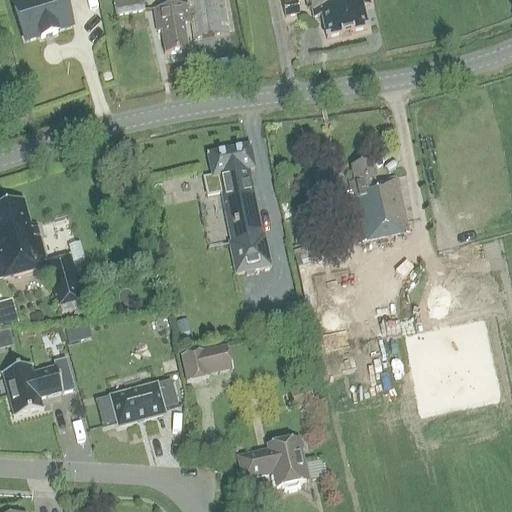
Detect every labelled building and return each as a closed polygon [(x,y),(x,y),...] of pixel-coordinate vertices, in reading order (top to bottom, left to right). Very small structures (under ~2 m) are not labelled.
[(56,32),(70,27),(61,0),(27,0),(29,3),(14,7),(24,42),(39,37),(40,40),(56,35),(56,32)] [(110,0),(113,17),(142,13),(140,0),(110,0)] [(193,41),(226,36),(220,0),(186,0),(188,5),(187,6),(152,11),(156,34),(160,33),(164,56),(187,53),(182,25),(190,24),(193,41)] [(369,6),(367,0),(304,0),(307,10),(311,9),(313,19),(320,17),(326,41),(372,30),(367,6),(369,6)] [(297,15),(295,3),(280,6),(282,18),(297,15)] [(248,146),(206,155),(211,177),(200,180),(204,199),(221,196),(224,207),(233,205),(240,241),(229,243),(236,274),(271,267),(265,235),(263,236),(248,170),(253,169),(248,146)] [(360,244),(408,234),(396,180),(374,185),(369,164),(351,168),(355,184),(350,184),(355,207),(353,208),(360,244)] [(56,309),(82,302),(70,257),(46,264),(35,226),(29,228),(23,204),(0,210),(0,281),(45,269),(56,309)] [(329,252),(348,248),(344,231),(325,235),(329,252)] [(71,342),(93,338),(91,327),(69,331),(71,342)] [(202,354),(179,360),(186,386),(209,380),(209,378),(202,354)] [(12,420),(12,421),(42,412),(42,411),(41,412),(38,401),(46,398),(47,400),(61,396),(61,397),(62,396),(55,369),(53,369),(54,370),(32,376),(30,369),(31,369),(30,368),(0,376),(0,378),(1,377),(13,419),(12,420)] [(111,399),(94,403),(101,429),(117,424),(118,428),(162,416),(161,412),(177,408),(170,383),(153,387),(153,390),(112,401),(111,399)] [(288,393),(294,412),(313,407),(308,387),(288,393)] [(267,453),(237,460),(242,483),(273,477),(276,490),(283,488),(284,491),(287,493),(296,491),(298,488),(297,485),(305,483),(301,467),(304,466),(298,441),(266,449),(267,453)]
